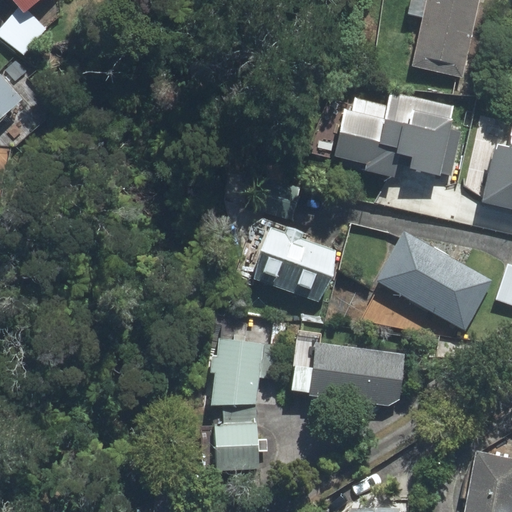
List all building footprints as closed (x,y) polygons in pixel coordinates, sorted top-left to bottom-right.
[(39,0),(0,0),(15,19),(39,0)] [(384,0),(360,0),(353,51),(377,55),(384,0)] [(423,18),(412,66),(462,77),(479,0),(410,0),(408,14),(423,18)] [(0,120),(16,106),(0,87),(0,120)] [(448,129),(453,107),(391,93),(389,102),(356,94),(352,111),(345,110),(335,157),(367,164),(365,170),(401,178),(403,167),(440,176),(441,172),(452,174),(461,132),(448,129)] [(497,143),(483,201),(511,207),(511,138),(510,146),(497,143)] [(247,208),(292,219),(301,186),(256,174),(247,208)] [(271,228),(253,276),(319,301),(337,251),(302,237),(304,233),(287,227),(285,233),(271,228)] [(492,280),(404,231),(377,279),(465,328),(492,280)] [(511,265),(508,264),(496,299),(511,304),(511,265)] [(319,339),(299,337),(293,390),(309,392),(309,396),(389,405),(400,400),(405,354),(318,344),(319,339)] [(259,377),(263,344),(219,340),(217,356),(213,355),(211,372),(215,373),(211,405),(256,403),(259,377)] [(263,344),(259,377),(280,379),(284,347),(263,344)] [(217,471),(260,469),(259,451),(267,451),(267,440),(258,440),(257,424),(215,426),(217,471)] [(511,511),(511,458),(477,451),(465,511),(511,511)]
